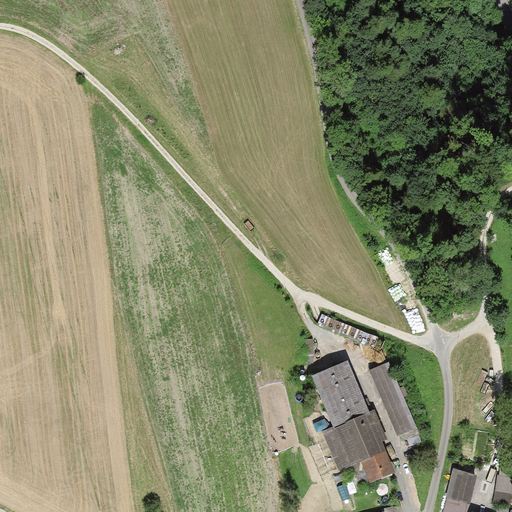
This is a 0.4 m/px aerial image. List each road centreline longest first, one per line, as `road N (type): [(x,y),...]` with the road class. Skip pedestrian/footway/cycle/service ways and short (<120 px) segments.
road 1 (track): [(511,187),(489,214),(490,300),(472,326),(436,344),(404,336),(292,288),(81,71),(49,45),(0,26)]
road 2 (unclassified): [(298,0),(337,165),(409,273),(447,374),(447,427),(425,511)]
road 3 (track): [(496,472),(505,394),(490,300)]
